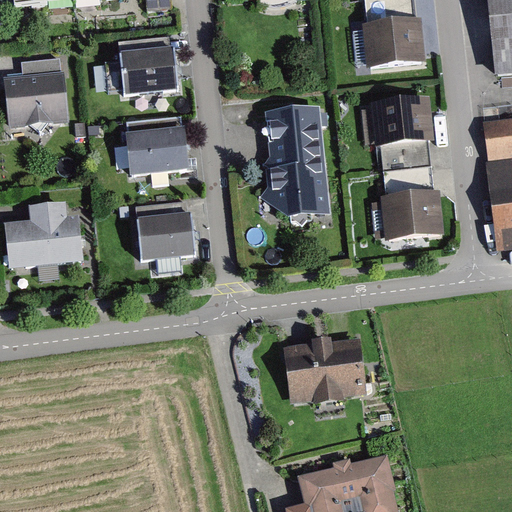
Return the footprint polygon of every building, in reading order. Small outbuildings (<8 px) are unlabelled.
[(133,0),(19,0),(22,22),(135,11),(133,0)] [(148,0),(149,9),(173,8),(172,0),(148,0)] [(511,0),(494,0),(500,82),(511,81),(511,0)] [(427,25),(357,34),(362,70),(432,61),(427,25)] [(182,47),(118,51),(122,103),(186,99),(182,47)] [(67,76),(0,82),(0,88),(4,133),(72,127),(67,76)] [(437,107),(365,111),(368,158),(440,154),(437,107)] [(324,110),(272,114),(280,223),(332,219),(324,110)] [(511,124),(491,126),(504,251),(511,250),(511,124)] [(190,131),(126,135),(130,188),(194,183),(190,131)] [(448,200),(386,204),(389,250),(452,245),(448,200)] [(194,211),(129,216),(133,268),(197,263),(194,211)] [(88,217),(6,227),(12,280),(95,270),(88,217)] [(289,352),(294,404),(368,397),(362,344),(289,352)] [(300,483),(305,507),(290,511),(399,511),(389,464),(300,483)]
